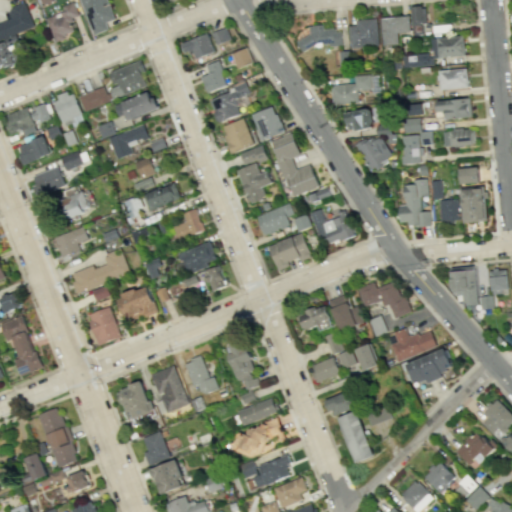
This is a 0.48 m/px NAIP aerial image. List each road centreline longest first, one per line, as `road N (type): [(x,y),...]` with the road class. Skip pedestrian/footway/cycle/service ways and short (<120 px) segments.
road 1 (residential): [(342,511),(139,0)]
road 2 (residential): [(0,403),(354,259),(511,244)]
road 3 (tertiary): [(511,383),(400,253),(239,0)]
road 4 (residential): [(136,511),(0,171)]
road 5 (residential): [(0,92),(218,5),(285,0)]
road 6 (residential): [(343,511),(492,361)]
road 7 (residential): [(511,210),(491,0)]
